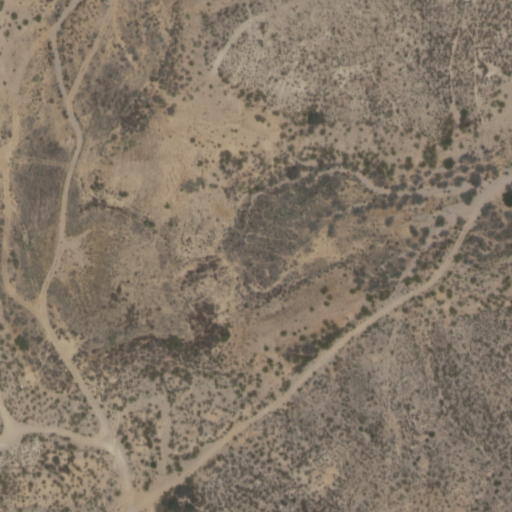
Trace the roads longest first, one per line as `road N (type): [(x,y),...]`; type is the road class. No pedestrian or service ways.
road 1 (track): [(132,511),(118,448),(99,410),(5,277),(17,63),(74,0)]
road 2 (track): [(511,177),(491,190),(444,266),(127,511)]
